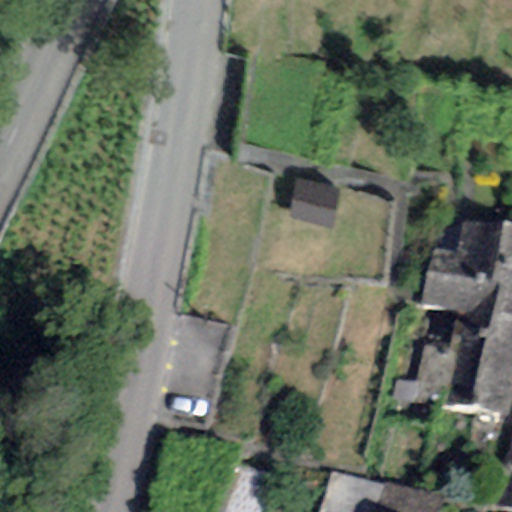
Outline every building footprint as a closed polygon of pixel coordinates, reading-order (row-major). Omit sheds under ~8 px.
[(295,179),(288,220),(332,227),(339,187),(295,179)] [(511,229),(461,221),(455,254),(430,250),(420,305),(432,306),(511,319),(511,229)] [(507,420),(511,399),(511,319),(432,306),(414,403),(507,420)] [(511,511),(511,459),(503,510),(511,511)] [(435,511),(439,499),(330,469),(318,511),(435,511)]
